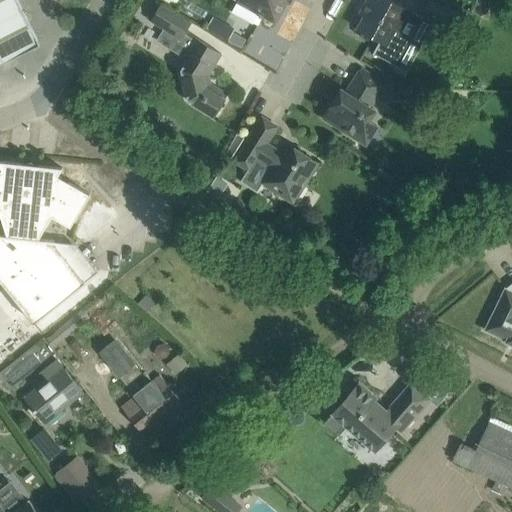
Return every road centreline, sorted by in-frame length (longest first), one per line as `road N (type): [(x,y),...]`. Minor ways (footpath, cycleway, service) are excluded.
road 1 (track): [(33,113),(403,327)]
road 2 (unknown): [(403,327),(137,511)]
road 3 (unclassified): [(0,123),(33,113),(108,0)]
road 4 (track): [(403,327),(423,285),(511,213)]
road 5 (track): [(403,327),(511,382)]
